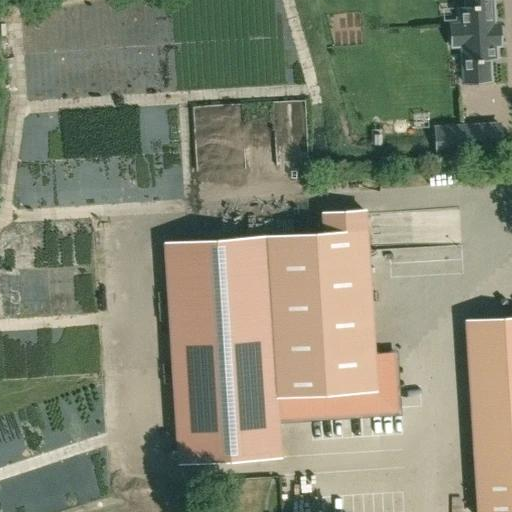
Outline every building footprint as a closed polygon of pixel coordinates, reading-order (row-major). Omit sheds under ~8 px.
[(464,83),(467,83),(476,82),(489,81),(488,59),(495,59),(494,45),(500,45),(499,25),(493,25),(491,0),(465,0),(466,8),(459,8),(460,20),(460,24),(450,24),(451,47),(461,46),(461,50),(463,82),(464,83)] [(464,153),(462,125),(434,126),(436,155),(464,153)] [(281,167),(307,166),(306,140),(296,141),(296,148),(280,149),(281,167)] [(325,233),(165,243),(179,462),(279,456),(277,423),(275,396),(314,394),(315,417),(397,412),(395,382),(391,383),(390,375),(395,374),(393,353),(372,354),(372,352),(363,211),(324,213),(325,233)] [(511,511),(511,472),(476,475),(478,511),(511,511)]
